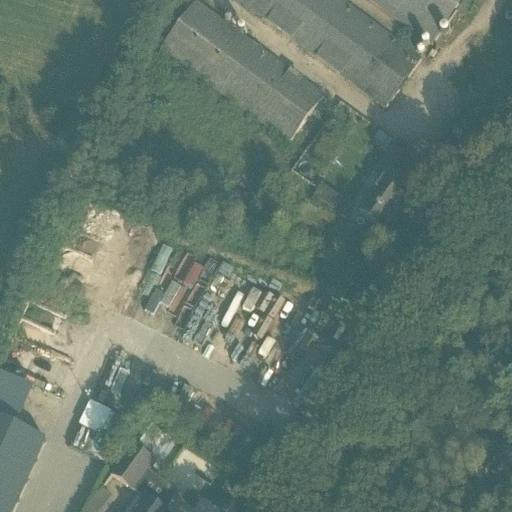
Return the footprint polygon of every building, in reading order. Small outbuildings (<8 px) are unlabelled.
[(431,47),(465,0),(366,0),(416,36),(405,51),(335,0),(233,0),(386,110),(421,62),(413,57),(424,42),(431,47)] [(288,147),(324,98),(195,3),(159,52),(288,147)] [(383,232),(413,191),(400,182),(413,165),(394,150),(380,169),(388,174),(358,214),(383,232)] [(0,423),(0,511),(15,511),(46,444),(28,436),(0,423)] [(135,495),(156,466),(132,447),(108,477),(135,495)] [(159,511),(144,500),(134,511),(159,511)]
